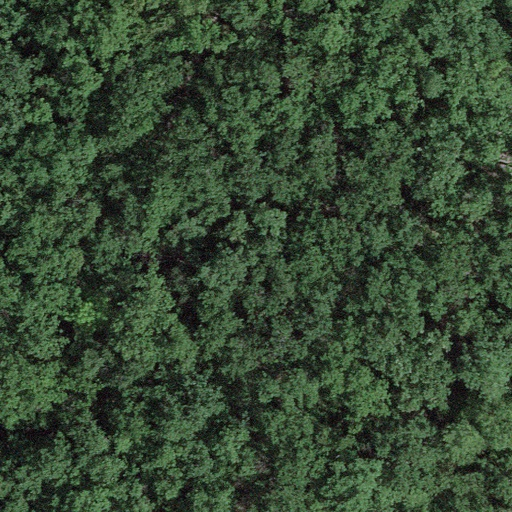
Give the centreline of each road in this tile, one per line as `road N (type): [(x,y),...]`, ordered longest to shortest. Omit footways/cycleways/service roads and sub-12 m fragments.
road 1 (track): [(0,468),(51,385),(225,0)]
road 2 (track): [(511,157),(408,511)]
